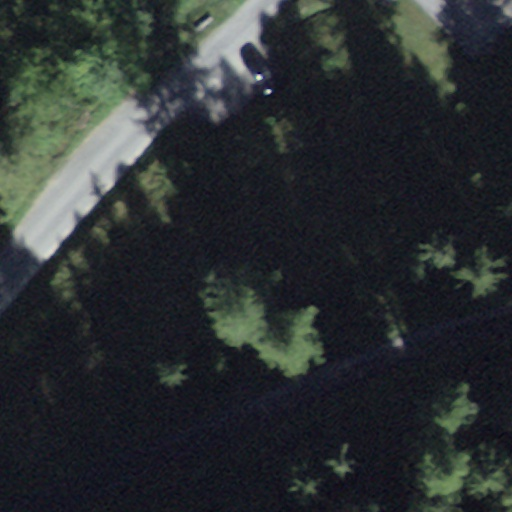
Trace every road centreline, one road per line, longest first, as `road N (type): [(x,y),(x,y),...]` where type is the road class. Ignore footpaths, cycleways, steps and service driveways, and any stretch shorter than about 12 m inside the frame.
road 1 (track): [(511,304),(230,420),(30,490),(0,511)]
road 2 (unclassified): [(0,258),(255,0)]
